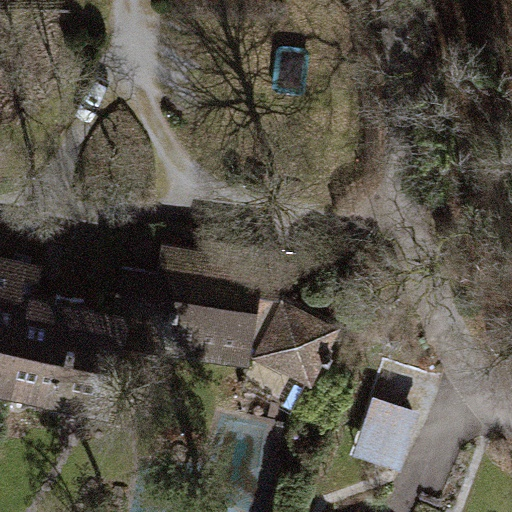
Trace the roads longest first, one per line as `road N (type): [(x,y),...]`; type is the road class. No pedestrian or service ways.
road 1 (track): [(142,0),(123,70),(170,195),(437,315)]
road 2 (residential): [(376,0),(398,251),(467,364),(511,407)]
